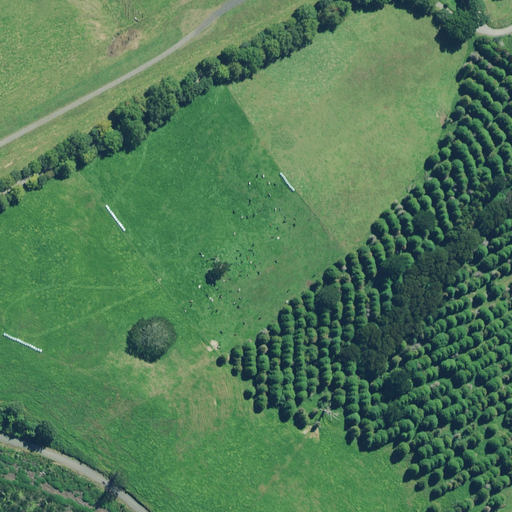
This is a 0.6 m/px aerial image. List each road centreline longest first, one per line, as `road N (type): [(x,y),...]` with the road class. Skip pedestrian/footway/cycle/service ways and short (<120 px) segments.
road 1 (unknown): [(0,185),(181,79),(340,0)]
road 2 (unclassified): [(130,511),(86,473),(0,430)]
